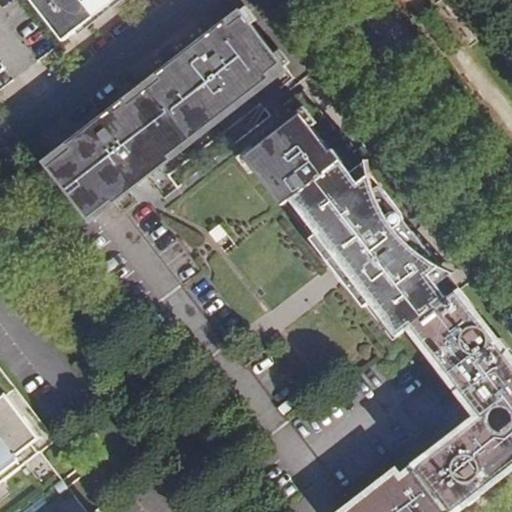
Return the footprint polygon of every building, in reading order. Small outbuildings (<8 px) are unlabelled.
[(30,0),(63,42),(71,37),(42,0),(30,0)] [(42,0),(71,37),(118,0),(42,0)] [(231,27),(244,17),(248,14),(251,14),(246,8),(226,23),(231,27)] [(248,14),(244,17),(250,25),(256,20),(251,14),(248,14)] [(250,25),(244,17),(231,27),(162,80),(151,89),(139,98),(129,106),(113,118),(101,127),(89,137),(72,150),(49,168),(90,218),(112,202),(115,205),(129,194),(124,187),(131,180),(137,187),(149,177),(144,171),(151,165),(156,172),(171,159),(169,157),(192,139),(190,136),(196,132),(198,135),(215,121),(271,77),(268,74),(282,64),(274,55),(250,25)] [(290,62),(280,51),(274,55),(282,64),(268,74),(271,77),(290,62)] [(162,80),(159,75),(148,84),(151,89),(162,80)] [(139,98),(135,93),(126,101),(129,106),(139,98)] [(300,114),(303,117),(304,116),(312,126),(316,123),(303,107),(290,117),(292,119),(297,115),(298,116),(300,114)] [(98,123),(101,127),(113,118),(109,114),(98,123)] [(282,132),(303,117),(300,114),(298,116),(297,115),(292,119),(286,124),(279,129),(282,132)] [(284,204),(295,196),(342,159),(333,148),(331,151),(312,126),(304,116),(303,117),(282,132),(248,160),(256,170),(284,204)] [(217,124),(215,121),(198,135),(196,132),(190,136),(192,139),(194,142),(217,124)] [(89,137),(101,127),(98,123),(85,132),(89,137)] [(253,150),(251,147),(237,157),(251,174),(256,170),(248,160),(245,156),(253,150)] [(370,175),(352,152),(342,159),(360,183),(370,175)] [(402,334),(410,327),(449,297),(429,273),(439,265),(418,237),(412,241),(408,236),(390,249),(382,239),(401,223),(402,217),(370,175),(360,183),(342,159),(295,196),(312,219),(320,230),(311,238),(330,261),(360,237),(377,258),(346,283),(365,308),(374,300),(402,334)] [(156,172),(151,165),(144,171),(149,177),(156,172)] [(137,187),(131,180),(124,187),(129,194),(137,187)] [(408,236),(414,232),(402,217),(401,223),(382,239),(390,249),(408,236)] [(418,237),(414,232),(408,236),(412,241),(418,237)] [(449,297),(452,295),(458,290),(448,276),(439,265),(429,273),(449,297)] [(458,290),(452,295),(468,315),(474,310),(458,290)] [(449,297),(410,327),(441,366),(449,377),(464,395),(511,358),(506,351),(498,341),(474,310),(468,315),(452,295),(449,297)] [(510,348),(501,338),(498,341),(506,351),(510,348)] [(511,359),(511,358),(464,395),(480,416),(459,433),(496,480),(511,467),(511,359)] [(449,377),(441,366),(437,368),(447,379),(449,377)] [(42,440),(8,397),(0,403),(0,485),(25,466),(18,458),(34,446),(42,440)] [(496,480),(459,433),(400,478),(395,473),(389,478),(379,486),(345,511),(454,511),(469,501),(479,493),(496,480)] [(40,454),(34,446),(18,458),(25,466),(40,454)] [(389,478),(386,474),(375,482),(379,486),(389,478)] [(482,497),(479,493),(469,501),(472,505),(482,497)] [(126,511),(151,511),(141,500),(126,511)]
